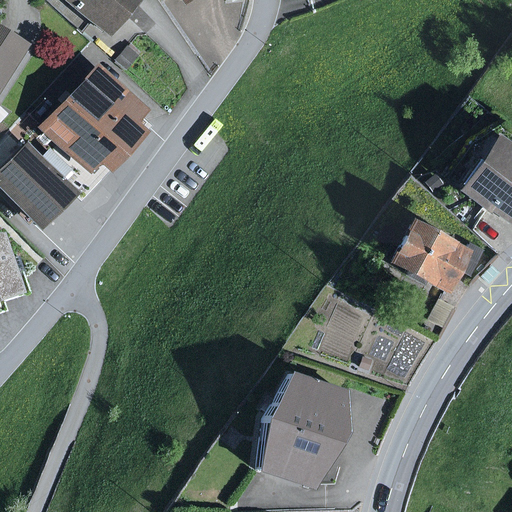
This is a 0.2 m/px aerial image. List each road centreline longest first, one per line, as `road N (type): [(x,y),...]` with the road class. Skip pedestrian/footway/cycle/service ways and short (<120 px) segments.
road 1 (residential): [(75,281),(221,78),(263,0)]
road 2 (secondary): [(511,286),(445,371),(404,452),(385,511)]
road 3 (residential): [(75,281),(97,317),(95,380),(40,511)]
